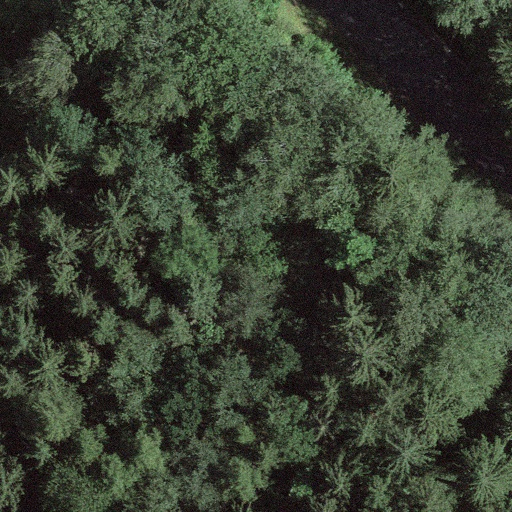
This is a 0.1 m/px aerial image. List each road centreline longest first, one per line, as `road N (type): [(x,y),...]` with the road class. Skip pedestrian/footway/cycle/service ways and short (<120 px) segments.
road 1 (track): [(0,59),(282,227),(486,405),(511,439)]
road 2 (tertiary): [(347,0),(511,161)]
